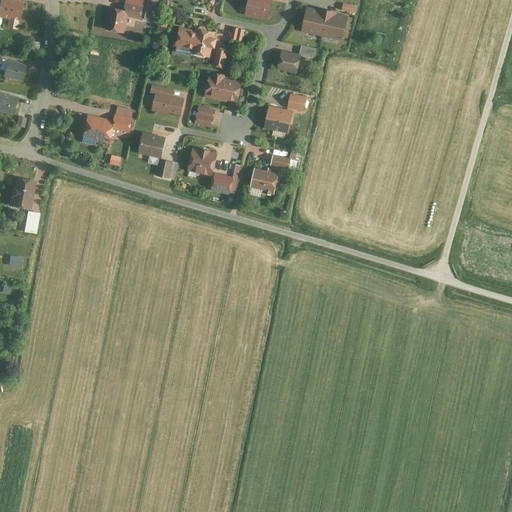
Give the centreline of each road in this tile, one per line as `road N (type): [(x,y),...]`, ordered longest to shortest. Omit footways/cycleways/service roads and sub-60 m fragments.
road 1 (residential): [(28,156),(315,242)]
road 2 (track): [(511,22),(438,279)]
road 3 (track): [(315,242),(511,301)]
road 4 (residential): [(28,156),(49,65),(52,0)]
road 5 (residential): [(293,0),(265,55),(252,114),(236,126)]
